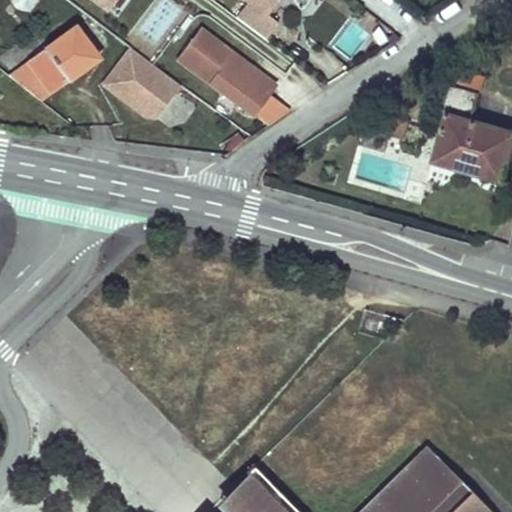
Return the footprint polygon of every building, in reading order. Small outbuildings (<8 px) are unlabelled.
[(267,15),(278,0),(246,0),(248,1),(236,17),(252,29),(266,39),(278,23),(267,15)] [(199,26),(176,56),(251,114),(271,88),(262,73),(199,26)] [(27,64),(36,76),(50,93),(93,60),(80,42),(82,40),(73,28),(27,64)] [(132,50),(107,84),(154,118),(179,85),(132,50)] [(484,77),(456,69),(443,115),(449,116),(435,161),(505,181),(511,156),(511,131),(472,120),(484,77)] [(36,76),(22,86),(40,101),(50,93),(36,76)] [(182,126),(194,104),(175,94),(163,116),(182,126)] [(363,511),(280,511),(256,487),(230,511),(485,511),(426,451),(363,511)] [(208,511),(230,511),(256,487),(246,476),(208,511)]
